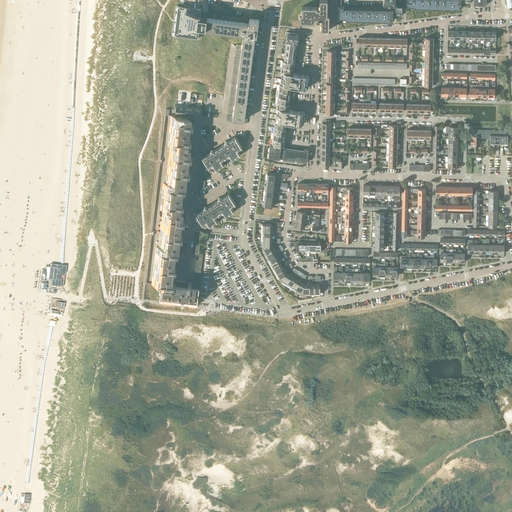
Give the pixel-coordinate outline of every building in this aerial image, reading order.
[(300,20),(300,22),(315,22),(315,18),(317,18),(316,20),(320,20),(320,19),(321,19),(321,30),(329,30),(329,15),(327,15),(328,0),(327,0),(319,0),(320,9),(317,9),(317,7),(302,7),(302,14),(300,14),(300,20)] [(411,7),(461,8),(460,0),(406,0),(406,5),(411,5),(411,7)] [(472,0),(473,5),(473,7),(473,8),(474,8),(475,8),(476,9),(476,8),(477,8),(478,8),(478,7),(478,6),(478,5),(485,5),(485,0),(487,1),(486,0),(472,0)] [(180,6),(177,34),(195,36),(196,28),(199,28),(199,27),(205,28),(206,28),(207,18),(201,17),(202,11),(199,11),(200,9),(196,8),(196,10),(188,9),(185,7),(180,6)] [(346,18),(346,19),(391,20),(393,20),(393,9),(344,8),(344,7),(338,6),(338,17),(346,18)] [(205,29),(241,34),(240,38),(244,38),(234,115),(228,114),(227,121),(247,124),(248,117),(245,117),(255,40),(260,41),(261,36),(257,36),(259,20),(249,19),(249,24),(207,18),(206,28),(205,28),(205,29)] [(287,41),(285,61),(294,62),(297,42),(298,35),(288,34),(287,41)] [(284,73),(282,85),(291,86),(306,88),(308,76),(293,74),(284,73)] [(279,109),(278,121),(287,122),(302,124),(303,112),(288,110),(279,109)] [(157,247),(153,284),(161,285),(160,301),(197,306),(203,254),(199,254),(202,231),(196,230),(193,253),(197,254),(199,254),(198,260),(196,260),(194,282),(176,280),(179,252),(182,252),(187,211),(184,211),(187,188),(189,188),(194,147),(191,147),(195,118),(172,115),(169,144),(172,145),(167,183),(164,182),(161,209),(164,210),(160,247),(157,247)] [(275,121),(274,127),(286,129),(287,122),(278,121),(275,121)] [(491,130),(479,130),(474,130),(473,133),(480,133),(480,138),(490,138),(491,130)] [(480,138),(480,133),(473,133),(473,136),(472,136),(472,147),(476,147),(480,147),(480,142),(480,138)] [(201,160),(201,165),(212,166),(214,165),(217,169),(224,164),(221,160),(230,155),(233,159),(241,154),(238,150),(242,147),(236,136),(227,141),(225,141),(225,143),(213,150),(211,150),(210,152),(211,152),(202,157),(203,159),(201,160)] [(283,147),(270,145),(270,148),(271,148),(270,157),(307,162),(309,150),(304,149),(304,152),(285,149),(285,147),(283,147)] [(197,214),(201,222),(203,224),(208,221),(210,226),(218,221),(215,217),(224,211),(226,216),(234,211),(231,207),(236,204),(229,194),(221,199),(220,198),(219,198),(218,200),(219,200),(207,208),(206,207),(204,206),(204,208),(204,209),(197,214)] [(311,215),(305,214),(305,212),(297,211),(296,219),(304,220),(305,218),(310,219),(310,217),(311,217),(311,215)] [(310,221),(304,220),(296,219),(295,227),(304,228),(304,224),(310,225),(310,221)] [(315,242),(315,251),(320,251),(320,252),(324,252),(324,246),(329,246),(329,243),(321,243),(321,242),(315,242)] [(262,249),(266,255),(274,251),(271,246),(262,249)] [(266,255),(269,260),(276,256),(274,251),(266,255)] [(269,260),(271,264),(279,260),(276,256),(269,260)] [(271,264),(274,269),(281,265),(279,260),(271,264)] [(63,276),(64,267),(49,265),(46,286),(59,288),(60,275),(63,276)] [(274,269),(276,274),(284,270),(281,265),(274,269)] [(276,274),(280,281),(287,274),(284,270),(276,274)] [(280,281),(287,284),(291,277),(287,274),(280,281)] [(287,284),(291,287),(295,280),(291,277),(287,284)] [(291,287),(295,290),(300,282),(295,280),(291,287)] [(295,290),(300,293),(304,285),(300,282),(295,290)] [(309,294),(310,294),(310,285),(304,285),(300,293),(302,294),(307,294),(309,294)] [(61,318),(64,301),(52,299),(49,316),(61,318)]
